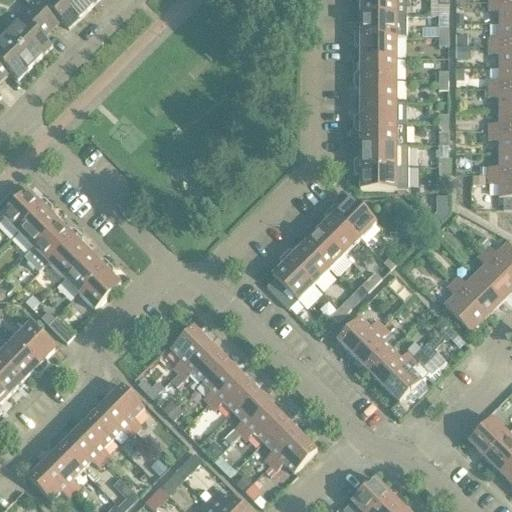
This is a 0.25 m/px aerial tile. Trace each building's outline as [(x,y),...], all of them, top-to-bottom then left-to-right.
[(86,16),(70,0),(20,0),(29,9),(28,9),(52,33),(61,25),(69,33),(86,16)] [(70,0),(86,16),(101,0),(70,0)] [(360,8),(360,20),(406,20),(406,0),(353,0),(354,4),(357,8),(360,8)] [(511,28),(511,6),(488,6),(488,15),(499,15),(499,28),(511,28)] [(44,42),(52,33),(28,9),(19,19),(22,22),(6,38),(35,67),(52,50),(44,42)] [(455,27),(464,27),(464,17),(455,17),(455,27)] [(354,36),(354,42),(396,42),(406,42),(406,20),(360,20),(360,33),(357,33),(354,36)] [(511,49),(511,28),(499,28),(499,41),(488,41),(488,50),(511,49)] [(439,41),(448,41),(448,32),(439,32),(439,41)] [(0,82),(1,84),(10,76),(18,84),(35,67),(6,38),(0,44),(0,82)] [(456,39),(456,51),(467,51),(467,39),(456,39)] [(448,41),(439,41),(439,51),(448,51),(448,41)] [(396,64),(396,42),(354,42),(354,47),(357,51),(360,51),(360,63),(396,64)] [(511,71),(511,49),(488,50),(488,58),(499,58),(499,71),(511,71)] [(396,85),(396,64),(360,63),(360,76),(357,76),(354,80),(354,85),(396,85)] [(511,92),(511,71),(499,71),(499,84),(488,84),(488,93),(511,92)] [(439,85),(448,86),(448,76),(439,76),(439,85)] [(396,107),(396,85),(354,85),(353,91),(357,94),(360,94),(360,107),(396,107)] [(448,95),(448,86),(439,85),(439,95),(448,95)] [(511,114),(511,92),(488,93),(488,101),(499,101),(499,114),(511,114)] [(353,123),(353,128),(406,128),(406,107),(396,107),(360,107),(360,119),(357,119),(353,123)] [(511,136),(511,114),(499,114),(499,128),(488,128),(488,136),(511,136)] [(439,119),(439,129),(448,129),(448,119),(439,119)] [(360,137),(360,150),(407,150),(407,128),(406,128),(353,128),(353,134),(357,137),(360,137)] [(439,129),(439,138),(448,138),(448,129),(439,129)] [(511,157),(511,136),(488,136),(488,145),(499,145),(499,158),(511,157)] [(448,150),(448,138),(439,138),(438,150),(448,150)] [(353,166),(353,171),(407,172),(407,150),(360,150),(360,163),(357,163),(353,166)] [(511,179),(511,157),(499,158),(499,171),(488,171),(488,179),(511,179)] [(438,172),(448,172),(448,162),(438,162),(438,172)] [(407,194),(407,172),(353,171),(353,177),(357,180),(360,180),(360,194),(407,194)] [(448,181),(448,172),(438,172),(438,181),(448,181)] [(488,188),(488,179),(476,179),(476,188),(488,188)] [(511,179),(488,179),(488,188),(499,188),(499,202),(503,202),(503,215),(511,214),(511,179)] [(0,222),(2,221),(18,237),(48,207),(44,203),(39,203),(37,205),(27,195),(19,204),(12,197),(0,208),(0,222)] [(447,201),(435,201),(435,217),(447,217),(447,201)] [(330,214),(360,244),(376,228),(350,202),(341,212),(339,210),(334,210),(330,214)] [(48,207),(18,237),(33,252),(58,227),(50,218),(52,216),(52,211),(48,207)] [(344,259),(360,244),(330,214),(326,217),(326,222),(328,224),(319,233),(344,259)] [(58,227),(33,252),(24,261),(29,266),(27,268),(33,274),(34,272),(39,277),(48,268),(78,238),(74,234),(70,234),(67,236),(58,227)] [(329,274),(344,259),(319,233),(304,249),(329,274)] [(63,283),(89,258),(80,249),(82,246),(82,242),(78,238),(48,268),(63,283)] [(484,239),(477,247),(483,253),(491,246),(484,239)] [(483,256),(511,284),(511,252),(507,248),(497,258),(489,250),(483,256)] [(314,290),(329,274),(304,249),(295,258),(293,255),(288,255),(284,259),(314,290)] [(501,306),(511,294),(511,284),(483,256),(477,262),(485,270),(475,279),(501,306)] [(79,298),(109,268),(105,264),(100,264),(98,267),(89,258),(63,283),(79,298)] [(298,306),(314,290),(284,259),(280,263),(280,268),(282,270),(272,280),(298,306)] [(390,274),(397,267),(390,261),(383,268),(390,274)] [(109,268),(79,298),(95,314),(120,289),(110,279),(113,277),(113,272),(109,268)] [(368,283),(375,290),(381,283),(375,276),(368,283)] [(442,278),(434,286),(443,295),(446,292),(451,288),(442,278)] [(486,321),(501,306),(475,279),(466,288),(458,281),(452,287),(486,321)] [(368,283),(353,298),(359,305),(375,290),(368,283)] [(470,337),(486,321),(452,287),(451,288),(446,292),(454,300),(444,310),(470,337)] [(351,313),(359,305),(353,298),(344,307),(351,313)] [(32,314),(39,307),(32,300),(25,307),(32,314)] [(337,313),(344,320),(351,313),(344,307),(337,313)] [(337,327),(344,320),(337,313),(331,320),(337,327)] [(48,329),(55,323),(48,316),(41,322),(48,329)] [(55,323),(48,329),(67,348),(75,340),(57,321),(55,323)] [(353,361),(383,331),(377,325),(369,332),(359,322),(337,345),(353,361)] [(389,325),(383,331),(389,337),(395,330),(389,325)] [(14,345),(44,375),(47,371),(47,366),(45,364),(55,354),(30,329),(14,345)] [(413,361),(383,391),(399,407),(422,385),(429,378),(419,367),(452,336),(446,329),(413,361)] [(383,331),(353,361),(368,376),(391,354),(381,344),(389,337),(383,331)] [(179,378),(209,348),(193,332),(170,354),(181,364),(173,372),(179,378)] [(40,379),(44,375),(14,345),(0,358),(0,361),(24,385),(33,376),(35,379),(40,379)] [(202,386),(224,363),(209,348),(179,378),(185,384),(192,376),(202,386)] [(391,354),(368,376),(383,391),(413,361),(408,355),(400,363),(391,354)] [(0,392),(8,401),(24,385),(0,361),(0,392)] [(209,409),(240,378),(224,363),(202,386),(211,395),(203,403),(209,409)] [(179,378),(171,386),(177,392),(185,384),(179,378)] [(232,416),(255,394),(240,378),(209,409),(215,415),(223,407),(232,416)] [(137,390),(152,405),(164,392),(157,386),(152,392),(144,384),(137,390)] [(105,406),(136,437),(142,431),(134,423),(144,413),(122,390),(105,406)] [(0,408),(8,401),(0,392),(0,417),(1,416),(1,412),(0,410),(0,408)] [(241,426),(234,433),(224,442),(230,449),(240,439),(270,409),(255,394),(232,416),(241,426)] [(169,405),(161,413),(167,420),(176,411),(169,405)] [(130,443),(136,437),(105,406),(90,421),(113,444),(122,435),(130,443)] [(270,409),(240,439),(246,445),(253,437),(263,447),(285,424),(270,409)] [(176,411),(167,420),(173,425),(182,417),(176,411)] [(103,453),(113,444),(90,421),(75,437),(105,467),(111,461),(103,453)] [(468,446),(484,462),(507,439),(491,423),(468,446)] [(270,470),(301,440),(285,424),(263,447),(272,456),(264,464),(270,470)] [(511,433),(507,439),(484,462),(500,477),(511,464),(511,433)] [(99,473),(105,467),(75,437),(60,452),(82,475),(92,465),(99,473)] [(301,440),(270,470),(276,476),(284,468),(294,478),(317,456),(301,440)] [(204,454),(213,463),(221,454),(213,446),(204,454)] [(73,484),(82,475),(60,452),(44,467),(74,498),(80,492),(73,484)] [(168,472),(158,461),(148,470),(159,481),(168,472)] [(511,489),(511,464),(500,477),(511,489)] [(69,503),(74,498),(44,467),(28,483),(51,506),(61,496),(69,503)] [(270,470),(265,475),(271,481),(276,476),(270,470)] [(175,476),(160,492),(169,500),(184,485),(175,476)] [(244,479),(236,488),(243,494),(251,486),(244,479)] [(377,511),(390,499),(374,483),(357,500),(351,506),(351,507),(345,511),(377,511)] [(245,496),(252,503),(253,504),(261,497),(252,489),(245,496)] [(169,500),(160,491),(152,499),(161,508),(169,500)] [(205,506),(210,511),(242,511),(229,498),(219,508),(206,495),(200,500),(206,505),(205,506)] [(117,510),(119,511),(129,511),(139,503),(132,496),(117,510)] [(351,506),(357,500),(354,498),(348,504),(350,507),(351,506)] [(259,499),(254,504),(261,511),(265,511),(269,508),(259,499)] [(403,511),(390,499),(377,511),(403,511)]
